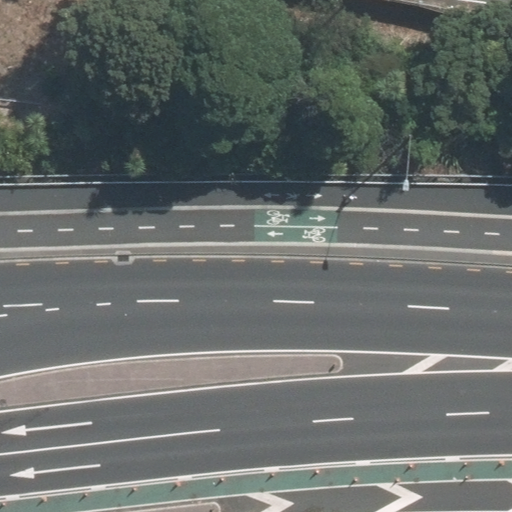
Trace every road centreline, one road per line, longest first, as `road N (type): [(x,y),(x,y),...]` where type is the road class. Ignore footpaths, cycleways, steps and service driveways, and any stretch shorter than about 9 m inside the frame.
road 1 (primary): [(0,310),(138,294),(353,292),(511,303)]
road 2 (primary): [(511,440),(0,471)]
